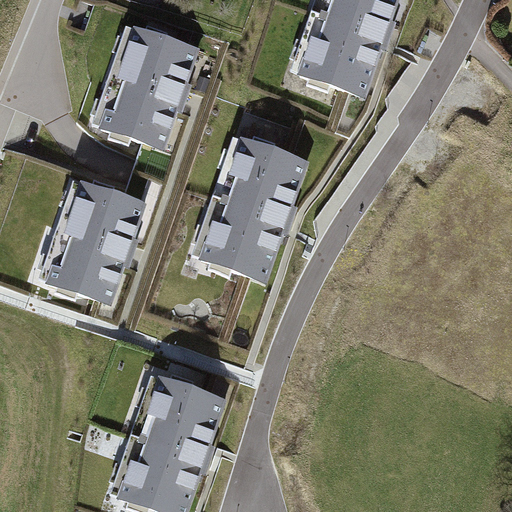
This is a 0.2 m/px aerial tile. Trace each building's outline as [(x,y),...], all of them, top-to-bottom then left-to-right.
[(398,0),(327,0),(300,78),(364,100),(398,0)] [(197,54),(136,33),(101,131),(163,152),(197,54)] [(307,167),(243,145),(202,263),(265,285),(307,167)] [(144,208),(82,187),(48,285),(110,306),(144,208)] [(186,511),(224,404),(161,382),(120,500),(154,511),(186,511)]
